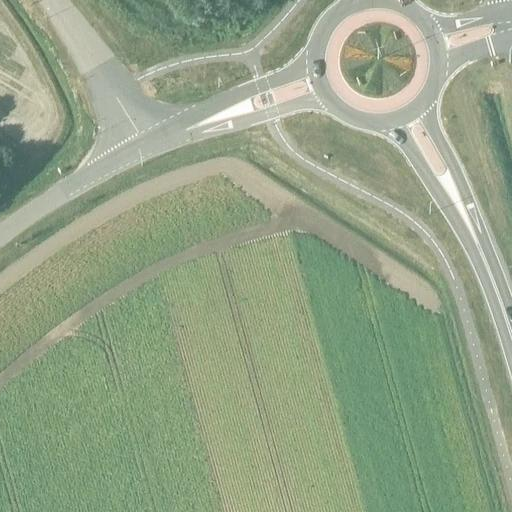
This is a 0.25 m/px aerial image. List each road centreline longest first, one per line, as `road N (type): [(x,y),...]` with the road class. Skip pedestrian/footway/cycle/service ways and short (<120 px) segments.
road 1 (unclassified): [(143,147),(50,0)]
road 2 (unclassified): [(0,236),(143,147)]
road 3 (secondary): [(476,245),(478,229),(430,127),(425,97)]
road 4 (secondary): [(379,123),(409,150),(462,236),(476,245)]
road 5 (unclassified): [(313,55),(290,74),(196,114),(186,130)]
road 6 (unclassified): [(186,130),(203,133),(303,103),(331,105)]
